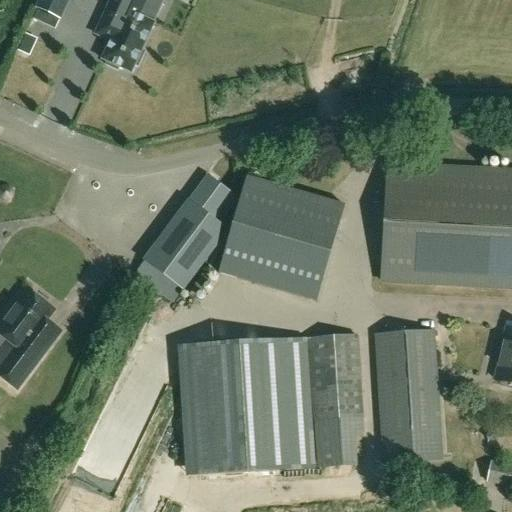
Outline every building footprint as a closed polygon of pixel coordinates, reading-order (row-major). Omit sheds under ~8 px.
[(60,19),(69,0),(38,0),(35,7),(60,19)] [(111,0),(106,12),(95,34),(111,41),(102,60),(107,62),(105,65),(117,71),(119,67),(131,73),(134,66),(138,67),(145,52),(141,50),(162,1),(159,0),(111,0)] [(37,40),(25,35),(18,51),(30,56),(37,40)] [(511,174),(387,167),(380,282),(511,290),(511,174)] [(256,178),(265,175),(264,170),(254,172),(256,178)] [(173,304),(217,244),(220,226),(239,200),(208,177),(134,275),(173,304)] [(344,206),(247,178),(219,272),(317,301),(344,206)] [(53,310),(27,291),(23,297),(20,295),(12,306),(14,308),(0,326),(0,335),(15,347),(0,366),(0,377),(15,389),(59,332),(45,321),(53,310)] [(511,357),(511,330),(508,330),(502,355),(511,357)] [(383,465),(442,461),(434,331),(375,335),(383,465)] [(275,471),(315,469),(312,421),(362,418),(357,336),(266,342),(270,407),(275,471)] [(207,476),(257,472),(249,343),(199,346),(207,476)] [(511,384),(511,357),(502,355),(497,381),(511,384)] [(510,488),(511,480),(511,466),(491,462),(486,482),(510,488)] [(150,488),(139,511),(171,511),(177,499),(150,488)]
